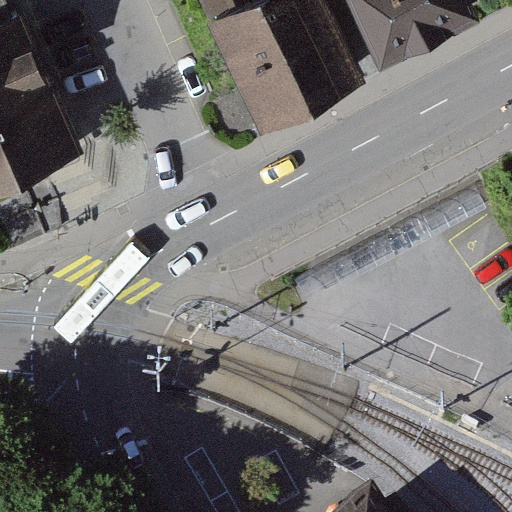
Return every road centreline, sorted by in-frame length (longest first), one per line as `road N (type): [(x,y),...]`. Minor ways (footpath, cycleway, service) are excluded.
road 1 (secondary): [(511,67),(113,283),(81,327),(75,367)]
road 2 (secondary): [(75,367),(88,424),(132,511)]
